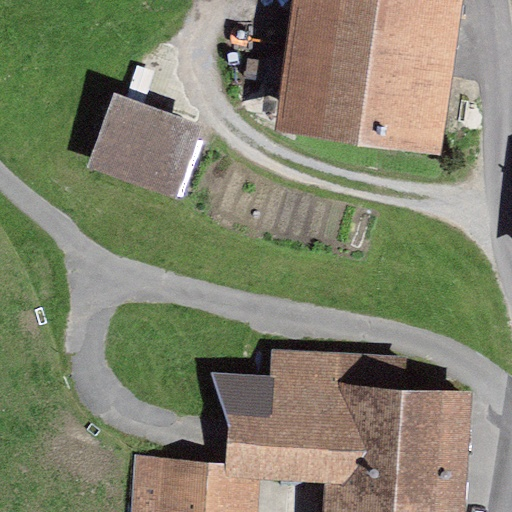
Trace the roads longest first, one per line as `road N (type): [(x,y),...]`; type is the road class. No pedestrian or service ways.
road 1 (track): [(511,396),(455,362),(336,326),(127,284),(0,184)]
road 2 (track): [(492,204),(346,184),(281,161),(226,124),(191,77),(192,39),(213,16)]
